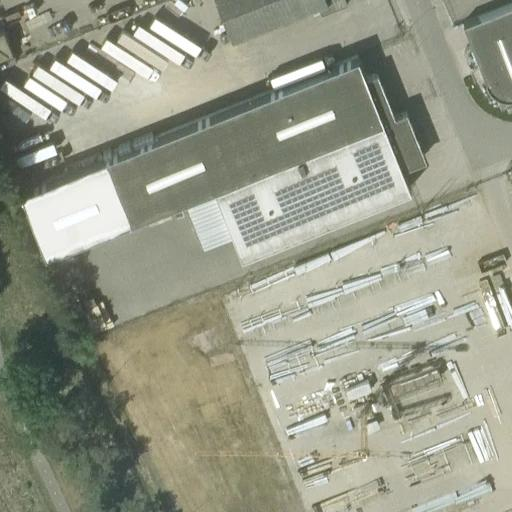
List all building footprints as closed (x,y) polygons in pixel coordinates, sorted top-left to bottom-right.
[(193,0),(174,7),(173,4),(148,14),(158,43),(208,25),(198,0),(193,0)] [(215,0),(231,40),(317,6),(320,14),(347,3),(345,0),(215,0)] [(511,2),(463,22),(486,80),(485,80),(487,83),(490,87),(494,91),(499,94),(504,95),(509,95),(511,95),(511,2)] [(0,65),(2,65),(0,56),(19,51),(12,26),(0,29),(0,65)] [(184,197),(393,116),(376,72),(366,76),(358,54),(106,155),(107,158),(20,190),(45,252),(131,218),(184,197)] [(405,111),(393,116),(184,197),(202,244),(233,232),(242,254),(411,187),(402,165),(423,156),(405,111)]
